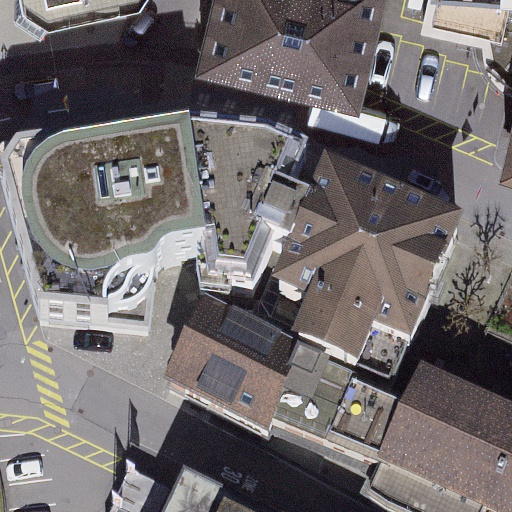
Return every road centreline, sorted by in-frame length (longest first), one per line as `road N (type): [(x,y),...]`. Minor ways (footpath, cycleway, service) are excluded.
road 1 (residential): [(147,96),(271,117),(511,213)]
road 2 (residential): [(0,357),(314,511)]
road 3 (residential): [(2,121),(147,96)]
